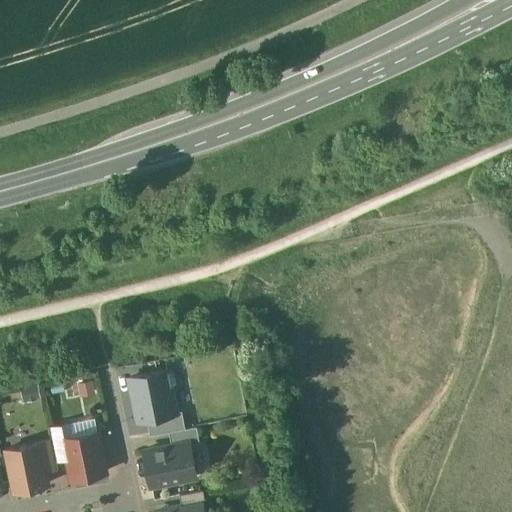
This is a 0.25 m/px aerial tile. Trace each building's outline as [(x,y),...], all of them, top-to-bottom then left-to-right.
[(168,369),(130,377),(138,419),(147,418),(176,412),(176,411),(171,384),(168,370),(168,369)] [(174,369),(168,370),(171,384),(177,383),(174,369)] [(176,412),(147,418),(150,434),(169,431),(186,427),(182,410),(176,411),(176,412)] [(63,423),(49,425),(52,439),(57,461),(69,458),(64,437),(66,436),(63,423)] [(186,427),(169,431),(172,444),(190,441),(190,443),(200,441),(197,425),(186,427)] [(106,471),(98,430),(66,436),(64,437),(69,458),(73,478),(106,471)] [(52,439),(40,441),(46,470),(58,468),(57,461),(52,439)] [(40,441),(7,448),(15,490),(48,483),(46,470),(40,441)] [(172,444),(145,450),(152,485),(197,476),(190,443),(190,441),(172,444)] [(203,489),(180,494),(182,506),(202,502),(206,501),(203,489)] [(182,506),(157,511),(203,511),(202,502),(182,506)]
